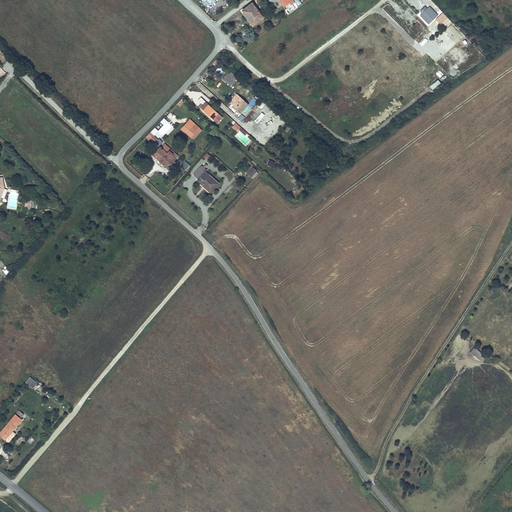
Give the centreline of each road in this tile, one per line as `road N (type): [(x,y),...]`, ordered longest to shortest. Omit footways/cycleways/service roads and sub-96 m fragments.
road 1 (track): [(0,492),(227,233),(295,211),(511,48)]
road 2 (unclassified): [(221,40),(125,146),(121,166),(235,278),(395,511)]
road 3 (unclassified): [(221,40),(350,141),(365,138),(448,73),(417,28)]
road 4 (track): [(368,480),(408,400),(511,241)]
